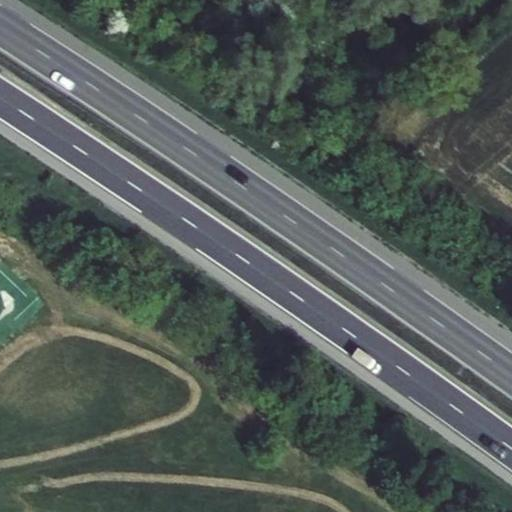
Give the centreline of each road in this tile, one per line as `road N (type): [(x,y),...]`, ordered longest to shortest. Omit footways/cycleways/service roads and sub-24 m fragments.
road 1 (motorway): [(0,98),(511,448)]
road 2 (motorway): [(511,376),(0,26)]
